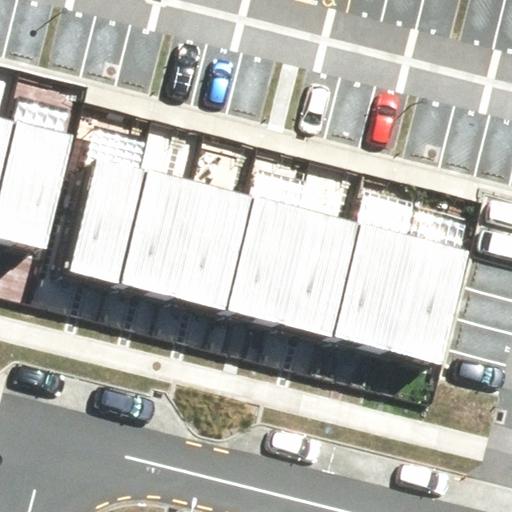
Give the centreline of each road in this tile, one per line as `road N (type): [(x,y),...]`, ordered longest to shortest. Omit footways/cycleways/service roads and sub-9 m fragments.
road 1 (residential): [(199,0),(511,78)]
road 2 (residential): [(337,511),(48,439)]
